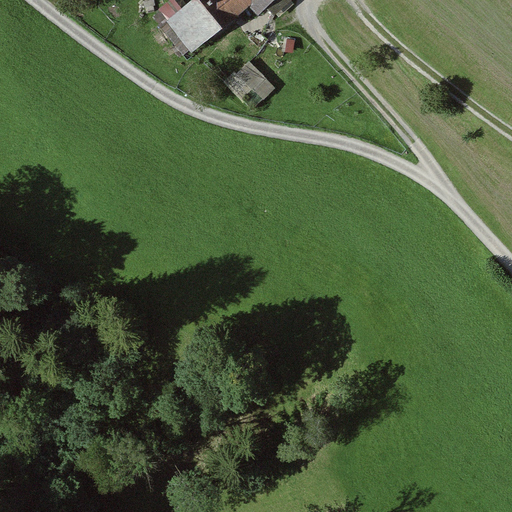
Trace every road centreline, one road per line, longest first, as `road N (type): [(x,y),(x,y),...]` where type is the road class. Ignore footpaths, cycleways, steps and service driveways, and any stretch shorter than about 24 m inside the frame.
road 1 (track): [(437,185),(309,139),(205,115),(49,0)]
road 2 (track): [(437,185),(298,12),(311,0)]
road 3 (track): [(351,0),(470,104),(511,128)]
